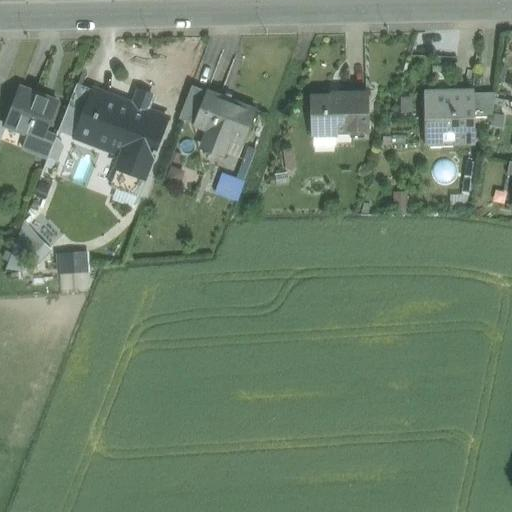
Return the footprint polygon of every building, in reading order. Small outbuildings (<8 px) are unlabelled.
[(192,86),(181,114),(196,120),(207,92),(192,86)] [(56,104),(20,90),(7,125),(6,126),(28,135),(42,140),(45,134),(56,104)] [(258,110),(207,91),(207,92),(196,120),(194,124),(217,133),(231,138),(245,144),(258,110)] [(74,92),(59,133),(76,139),(92,98),(74,92)] [(166,120),(94,93),(92,98),(76,139),(128,159),(123,171),(144,178),(166,120)] [(496,94),(474,95),(475,119),(492,119),(496,94)] [(344,98),(311,99),(311,132),(334,131),(335,133),(337,133),(369,132),(368,95),(345,95),(344,98)] [(474,95),(425,96),(426,144),(475,143),(475,119),(474,95)] [(335,133),(334,131),(311,132),(312,137),(314,137),(314,148),(335,148),(335,136),(337,136),(337,133),(335,133)] [(231,138),(217,133),(213,145),(227,150),(231,138)] [(56,138),(45,134),(42,140),(28,135),(22,150),(48,160),(56,138)] [(408,150),(408,142),(390,143),(390,151),(408,150)] [(252,143),(236,184),(216,176),(208,195),(234,205),(241,186),(242,187),(258,146),(252,143)] [(294,155),(286,156),(288,174),(296,173),(294,155)] [(289,185),(288,177),(278,177),(279,185),(289,185)] [(410,216),(410,196),(396,196),(396,216),(410,216)] [(219,201),(208,197),(205,204),(216,209),(219,201)] [(56,234),(42,248),(50,257),(64,243),(56,234)] [(125,251),(117,248),(115,255),(122,258),(125,251)] [(60,253),(61,286),(93,285),(92,252),(60,253)]
